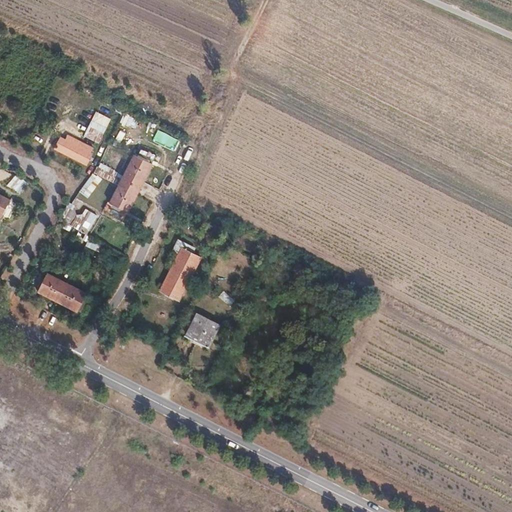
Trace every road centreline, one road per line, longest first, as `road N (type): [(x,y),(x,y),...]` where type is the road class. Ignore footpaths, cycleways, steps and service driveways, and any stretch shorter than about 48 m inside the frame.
road 1 (track): [(511,213),(225,70),(263,0)]
road 2 (unclassified): [(80,363),(373,511)]
road 3 (residential): [(80,363),(197,130)]
road 4 (residential): [(0,151),(47,177),(54,194),(0,313)]
